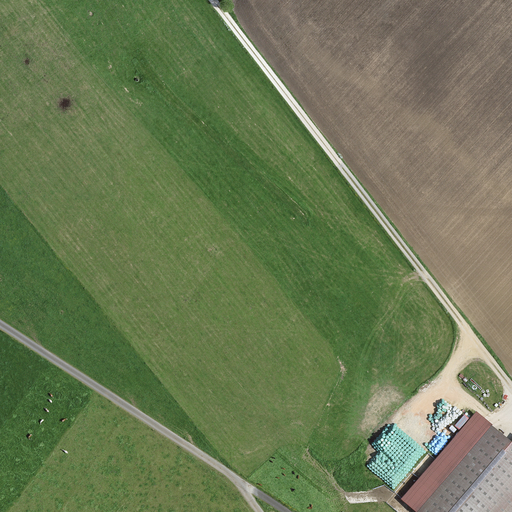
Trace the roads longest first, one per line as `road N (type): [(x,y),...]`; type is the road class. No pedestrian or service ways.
road 1 (track): [(510,386),(214,0)]
road 2 (track): [(289,511),(0,322)]
